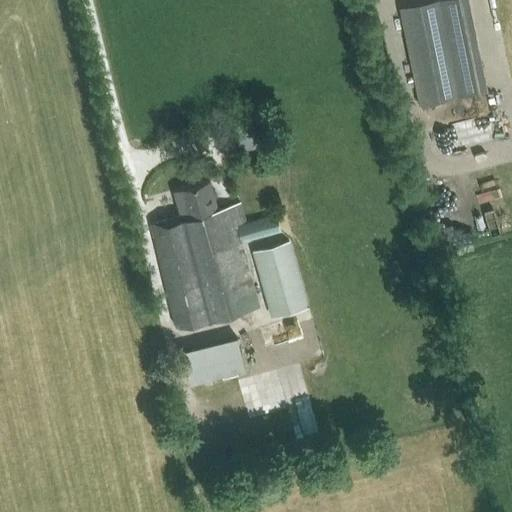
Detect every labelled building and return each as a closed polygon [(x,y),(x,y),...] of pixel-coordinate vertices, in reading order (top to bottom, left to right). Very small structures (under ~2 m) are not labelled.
[(459,96),(439,0),(431,0),(398,7),(418,104),(459,96)] [(244,120),(245,145),(264,144),(264,120),(244,120)] [(176,326),(254,308),(258,307),(242,241),(280,231),(276,213),(246,220),(241,200),(218,206),(211,179),(173,188),(180,214),(151,221),(176,326)] [(309,304),(290,239),(252,250),(272,315),(309,304)] [(236,335),(181,349),(189,382),(244,368),(236,335)]
